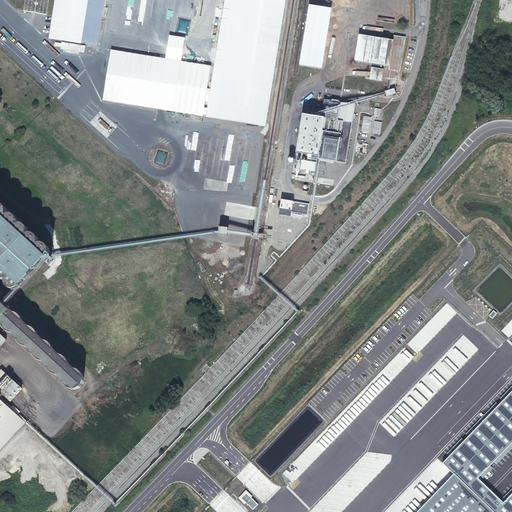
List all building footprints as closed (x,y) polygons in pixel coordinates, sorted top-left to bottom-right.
[(49,0),(25,0),(23,11),(47,15),(49,0)] [(82,44),(98,46),(104,0),(54,0),(49,39),(82,44)] [(224,0),(214,66),(206,116),(265,127),(285,0),(224,0)] [(318,68),(328,8),(309,5),(299,65),(318,68)] [(392,40),(359,35),(355,63),(388,68),(392,40)] [(406,37),(393,36),(392,40),(388,68),(387,71),(400,72),(406,37)] [(83,52),(84,44),(60,41),(60,49),(83,52)] [(214,66),(110,50),(103,100),(206,116),(214,66)] [(383,69),(371,67),(369,79),(381,81),(383,69)] [(385,96),(395,93),(393,87),(383,90),(385,96)] [(355,104),(343,103),(341,121),(352,123),(355,104)] [(324,119),(302,116),(297,153),(319,157),(323,131),(324,119)] [(341,134),(323,131),(319,157),(318,159),(337,162),(341,134)] [(0,278),(37,239),(36,238),(35,237),(33,236),(31,236),(28,236),(28,234),(28,233),(28,231),(27,231),(26,229),(25,228),(24,227),(23,227),(21,226),(20,226),(18,226),(17,224),(17,223),(16,221),(15,219),(14,218),(13,217),(11,216),(9,216),(7,216),(7,215),(6,213),(6,211),(5,210),(3,209),(2,208),(0,207),(0,278)] [(219,233),(228,235),(230,223),(221,221),(219,233)] [(0,278),(0,280),(1,281),(3,282),(5,281),(5,283),(5,284),(5,285),(5,286),(6,288),(8,289),(9,290),(11,291),(13,291),(14,291),(16,290),(48,256),(48,255),(48,254),(49,252),(48,250),(48,249),(47,247),(45,246),(43,245),(42,245),(40,245),(38,245),(38,243),(38,242),(37,240),(37,239),(0,278)] [(0,323),(74,392),(85,379),(0,300),(0,323)] [(0,376),(0,391),(10,401),(17,392),(0,376)] [(511,511),(511,493),(503,503),(478,478),(511,442),(511,390),(442,463),(454,474),(416,511),(511,511)] [(0,400),(0,450),(25,423),(0,400)] [(241,498),(253,509),(258,504),(246,493),(241,498)]
